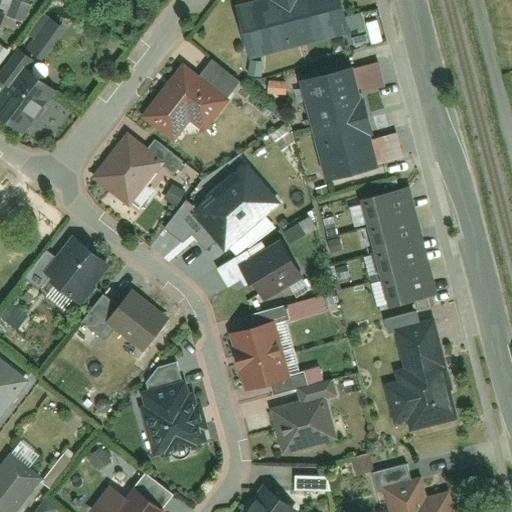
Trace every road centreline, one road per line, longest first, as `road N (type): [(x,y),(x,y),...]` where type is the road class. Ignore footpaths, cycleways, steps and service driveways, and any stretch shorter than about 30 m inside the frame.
road 1 (residential): [(43,169),(199,308),(233,449),(207,511)]
road 2 (tertiary): [(511,401),(409,0)]
road 3 (residential): [(169,0),(43,169)]
